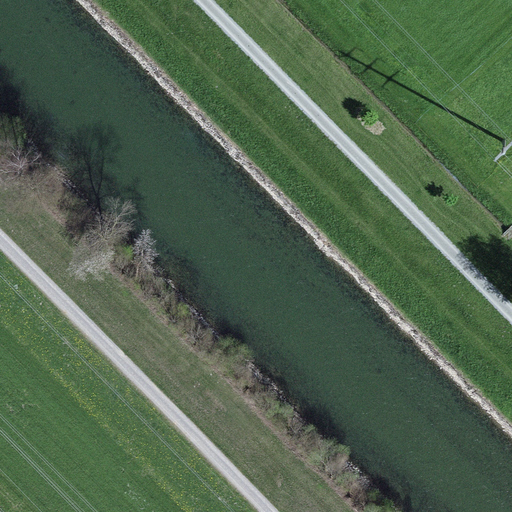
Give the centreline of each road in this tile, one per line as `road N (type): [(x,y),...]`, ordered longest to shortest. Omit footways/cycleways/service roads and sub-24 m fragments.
road 1 (track): [(511,307),(207,0)]
road 2 (track): [(267,511),(0,240)]
